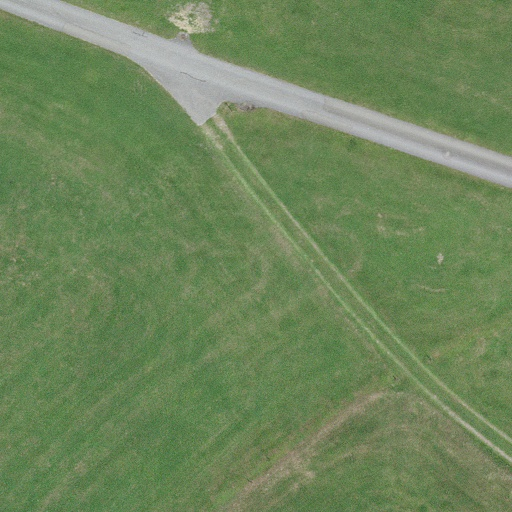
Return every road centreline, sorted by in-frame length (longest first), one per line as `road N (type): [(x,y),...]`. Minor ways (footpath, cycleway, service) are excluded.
road 1 (unclassified): [(0,0),(221,90),(511,176)]
road 2 (track): [(511,440),(488,425),(221,90)]
